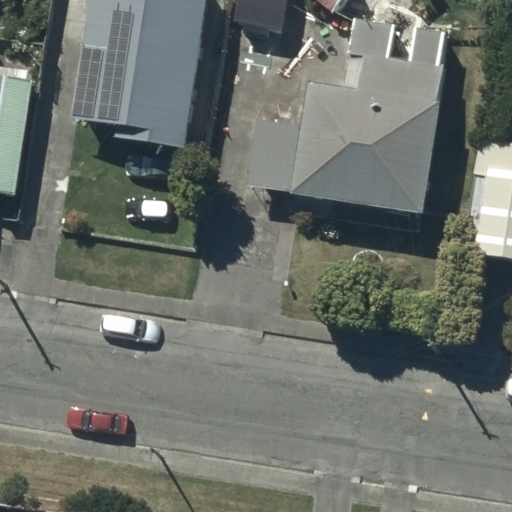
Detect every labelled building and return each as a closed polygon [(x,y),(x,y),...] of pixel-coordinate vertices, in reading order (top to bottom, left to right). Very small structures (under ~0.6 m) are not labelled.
[(207,0),(90,0),(74,112),(116,117),(114,134),(190,143),(207,0)] [(345,0),(236,0),(234,21),(284,28),(287,0),(323,0),(337,11),(345,0)] [(259,112),(249,180),(425,205),(451,25),(417,20),(412,55),(393,52),(398,18),(354,12),(344,81),(307,75),(301,118),(259,112)] [(0,188),(16,190),(27,71),(0,68),(0,188)] [(478,238),(477,250),(511,253),(511,139),(479,135),(467,237),(478,238)]
